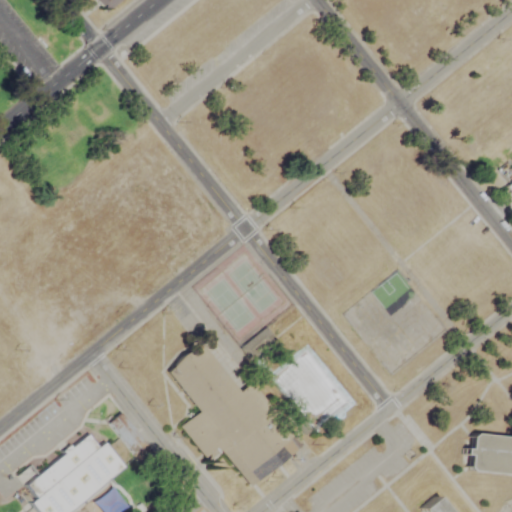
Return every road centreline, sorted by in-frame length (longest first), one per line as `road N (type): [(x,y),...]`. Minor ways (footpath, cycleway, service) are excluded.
road 1 (residential): [(0,427),(511,9)]
road 2 (residential): [(58,0),(387,409)]
road 3 (residential): [(262,511),(511,306)]
road 4 (residential): [(314,0),(511,244)]
road 5 (residential): [(0,127),(156,0)]
road 6 (residential): [(213,511),(88,355)]
road 7 (residential): [(157,123),(310,0)]
